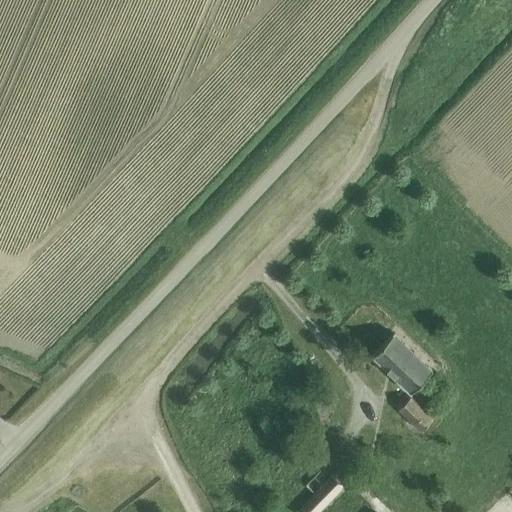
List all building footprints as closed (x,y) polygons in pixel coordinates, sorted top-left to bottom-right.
[(394,333),(372,355),(411,392),(432,370),(394,333)] [(436,374),(429,381),(436,388),(443,380),(436,374)] [(437,388),(429,395),(434,400),(442,393),(437,388)] [(431,418),(421,408),(410,396),(397,410),(419,431),(431,418)] [(429,398),(421,408),(431,418),(440,408),(429,398)] [(313,494),(296,510),(298,511),(317,511),(343,486),(322,466),(304,485),(313,494)]
